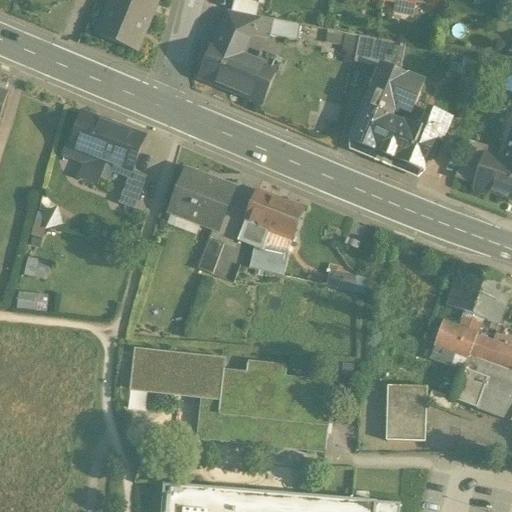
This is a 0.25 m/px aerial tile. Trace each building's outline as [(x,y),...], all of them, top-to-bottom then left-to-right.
[(110,0),(96,35),(95,35),(95,36),(137,54),(137,53),(137,52),(158,0),(110,0)] [(440,0),(426,0),(425,7),(425,9),(438,11),(440,0)] [(256,18),(228,13),(217,38),(244,49),(250,33),(256,18)] [(273,21),(256,18),(250,33),(270,37),(273,21)] [(300,27),(273,21),(270,37),(297,42),(300,27)] [(404,46),(358,37),(354,64),(381,69),(382,68),(399,75),(404,46)] [(244,49),(217,38),(214,46),(241,57),(244,49)] [(214,46),(200,79),(260,105),(274,71),(241,57),(214,46)] [(420,132),(389,119),(394,108),(411,115),(424,85),(399,75),(382,68),(381,69),(368,102),(367,102),(351,142),(350,142),(350,143),(351,144),(352,150),(374,159),(373,162),(390,169),(391,166),(415,176),(421,171),(422,172),(422,171),(435,139),(442,142),(450,122),(428,113),(420,132)] [(144,139),(82,115),(69,149),(67,148),(63,156),(88,166),(83,180),(95,185),(99,176),(108,179),(111,172),(127,178),(130,172),(131,173),(132,171),(144,139)] [(511,156),(511,164),(485,156),(487,148),(466,142),(454,180),(474,186),(473,188),(476,189),(476,190),(490,195),(490,193),(511,200),(511,134),(505,155),(511,156)] [(147,177),(132,171),(131,173),(130,172),(127,178),(117,204),(134,210),(147,177)] [(234,190),(185,172),(169,212),(217,231),(234,190)] [(302,211),(256,193),(237,241),(256,249),(261,251),(263,246),(269,229),(292,238),(302,211)] [(46,228),(66,225),(63,207),(36,211),(40,235),(47,234),(46,228)] [(208,239),(197,270),(212,276),(223,245),(208,239)] [(263,246),(261,251),(256,249),(250,269),(282,277),(288,252),(263,246)] [(28,272),(49,278),(54,262),(33,256),(28,272)] [(462,355),(511,368),(511,342),(479,334),(484,318),(508,324),(511,309),(511,281),(461,268),(451,306),(481,314),(477,327),(447,318),(436,359),(459,366),(462,355)] [(333,270),(330,285),(366,293),(370,278),(333,270)] [(20,308),(49,310),(51,293),(21,291),(20,308)] [(221,375),(222,359),(134,349),(129,393),(200,400),(217,402),(221,375)] [(285,368),(244,364),(242,377),(221,375),(217,402),(200,400),(196,441),(321,455),(329,384),(283,379),(285,368)] [(511,381),(470,371),(462,404),(511,416),(511,381)] [(426,389),(387,388),(386,442),(424,443),(426,389)] [(399,511),(400,504),(162,485),(160,511),(399,511)]
